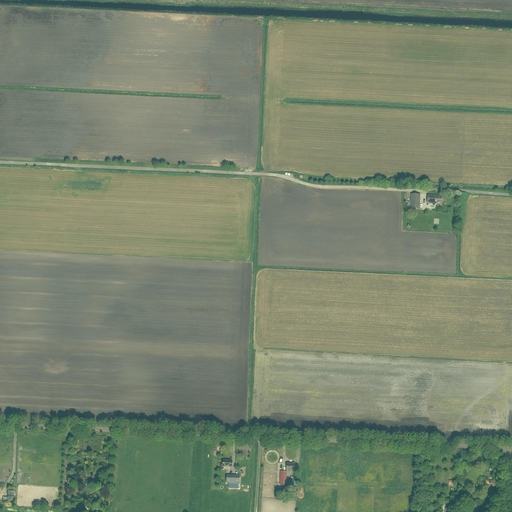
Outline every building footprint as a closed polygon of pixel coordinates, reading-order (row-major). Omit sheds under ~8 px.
[(410,200),(410,203),(411,204),(411,208),(419,209),(419,205),(420,195),(411,194),(411,200),(410,200)] [(442,196),(427,195),(427,204),(441,204),(442,196)] [(232,467),(232,461),(223,461),(223,465),(220,465),(220,470),(224,470),(224,467),(232,467)] [(282,484),(286,484),(287,472),(295,472),(295,464),(287,464),(286,472),(282,472),(282,484)] [(469,511),(477,511),(478,511),(478,506),(478,501),(470,501),(469,506),(469,511)]
